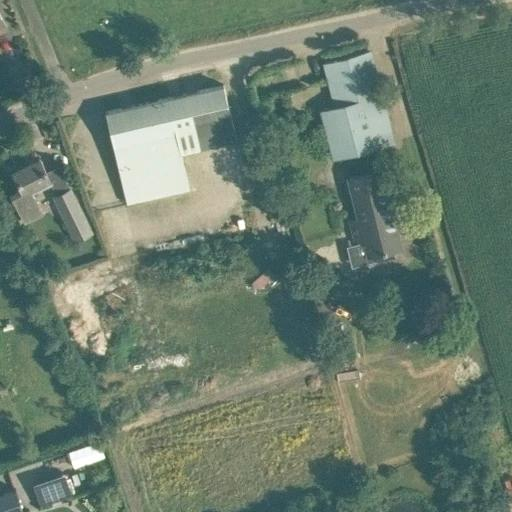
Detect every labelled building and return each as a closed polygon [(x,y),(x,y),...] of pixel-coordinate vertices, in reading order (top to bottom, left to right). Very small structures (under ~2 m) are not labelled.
[(334,157),(395,141),(371,50),(324,63),(335,106),(321,110),(326,129),(334,157)] [(181,151),(236,138),(223,83),(168,96),(181,151)] [(189,187),(181,151),(168,96),(106,111),(127,202),(189,187)] [(51,180),(48,175),(40,157),(13,170),(21,187),(11,192),(26,222),(42,214),(37,204),(30,190),(51,180)] [(349,179),(359,217),(349,220),(355,242),(365,240),(368,252),(375,251),(377,260),(394,255),(392,246),(398,244),(378,171),(349,179)] [(75,241),(79,239),(92,233),(71,189),(58,195),(54,197),(75,241)] [(0,427),(19,421),(6,387),(0,388),(0,427)] [(31,480),(39,503),(72,492),(64,469),(31,480)] [(16,489),(0,494),(0,511),(18,511),(23,510),(16,489)]
